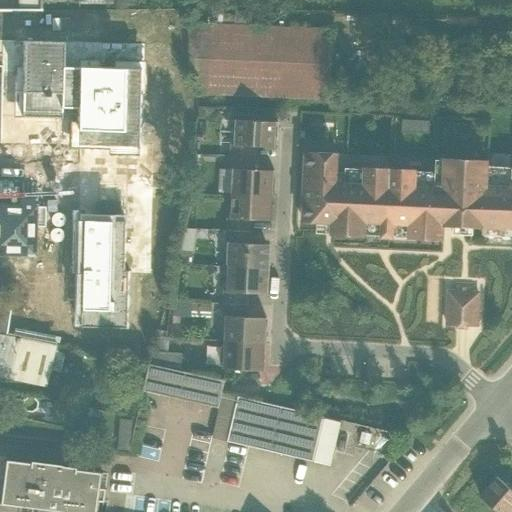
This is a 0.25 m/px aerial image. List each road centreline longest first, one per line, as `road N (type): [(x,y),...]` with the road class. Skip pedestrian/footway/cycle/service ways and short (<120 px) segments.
road 1 (residential): [(287,108),(275,332),(297,348),(436,354),(495,397)]
road 2 (residential): [(486,409),(393,511)]
